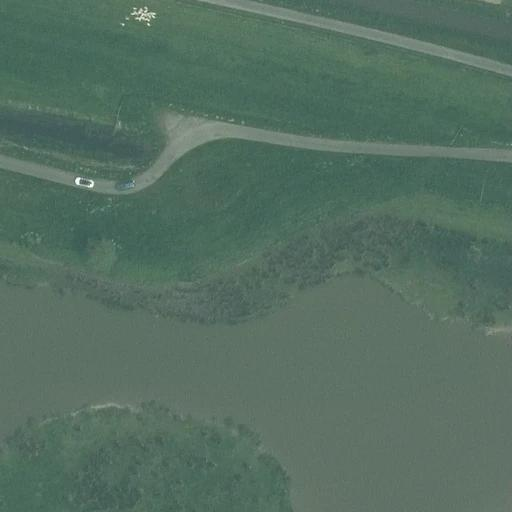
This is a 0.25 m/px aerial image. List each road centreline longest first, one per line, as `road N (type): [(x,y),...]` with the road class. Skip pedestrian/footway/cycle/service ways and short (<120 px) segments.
road 1 (unclassified): [(511,157),(345,148),(222,130),(191,135),(128,187),(0,164)]
road 2 (track): [(483,154),(455,135),(0,41)]
road 3 (unclassified): [(511,74),(211,0)]
